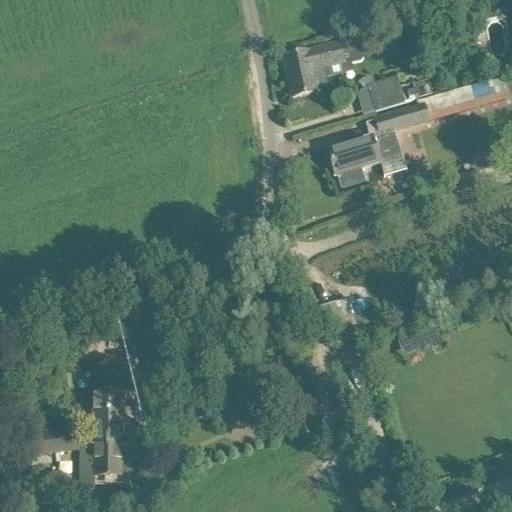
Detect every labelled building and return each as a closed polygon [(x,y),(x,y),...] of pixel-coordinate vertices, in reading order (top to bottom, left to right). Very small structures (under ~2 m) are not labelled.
[(320,94),(319,89),(328,87),(324,71),(323,72),(322,69),(350,63),(351,65),(361,62),(364,59),(361,47),(357,48),(354,38),(341,41),(342,46),(340,46),(340,45),(281,58),(291,100),(320,94)] [(396,77),(374,83),(382,108),(403,101),(396,77)] [(420,108),(376,121),(380,136),(395,131),(395,132),(506,100),(501,84),(420,108)] [(359,142),(328,151),(335,178),(339,177),(342,189),(364,183),(360,170),(380,165),(381,164),(379,160),(401,154),(395,132),(395,131),(380,136),(359,142)] [(354,316),(327,323),(333,347),(360,340),(354,316)] [(262,399),(255,375),(219,385),(229,419),(251,412),(249,407),(260,404),(262,399)] [(93,411),(93,441),(109,440),(110,458),(123,458),(123,411),(121,411),(121,399),(103,399),(103,411),(93,411)] [(327,429),(316,433),(319,441),(330,436),(327,429)] [(109,440),(93,441),(77,440),(76,431),(39,436),(42,453),(16,457),(18,470),(62,462),(61,454),(81,451),(81,478),(123,478),(123,458),(110,458),(109,440)] [(16,457),(42,453),(39,436),(13,441),(16,457)]
